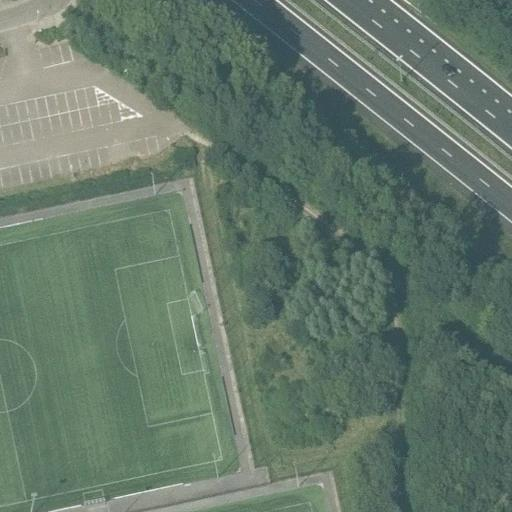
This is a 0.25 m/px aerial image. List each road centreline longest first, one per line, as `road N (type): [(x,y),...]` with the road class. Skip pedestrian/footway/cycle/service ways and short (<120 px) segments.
road 1 (track): [(406,511),(400,341),(380,281),(343,234),(46,5)]
road 2 (trunk): [(255,0),(511,205)]
road 3 (trunk): [(511,134),(343,0)]
